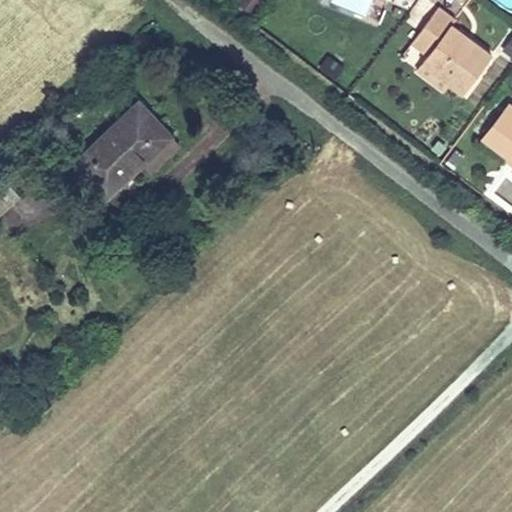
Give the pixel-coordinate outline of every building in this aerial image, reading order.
[(438,8),(412,41),(426,54),(421,60),(449,82),(461,92),(491,56),(453,26),(456,21),(438,8)] [(328,52),(318,63),(334,78),(344,67),(328,52)] [(421,60),(416,68),(442,90),(449,82),(421,60)] [(138,102),(75,161),(104,193),(126,173),(129,176),(144,161),(152,171),(179,145),(138,102)] [(511,106),(509,104),(484,137),(509,157),(511,153),(511,106)] [(1,178),(0,178),(0,214),(19,197),(1,178)]
